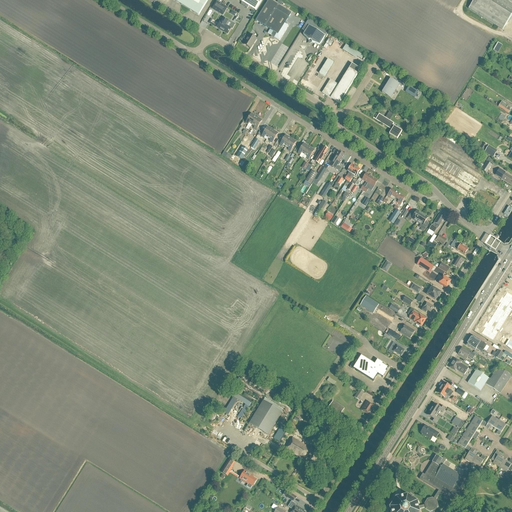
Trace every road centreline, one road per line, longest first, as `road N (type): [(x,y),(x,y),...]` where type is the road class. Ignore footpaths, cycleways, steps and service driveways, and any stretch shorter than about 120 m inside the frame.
road 1 (unclassified): [(312,511),(484,237)]
road 2 (primary): [(348,511),(509,255)]
road 3 (residential): [(437,196),(427,200),(196,50)]
road 4 (unclassified): [(437,196),(337,122)]
